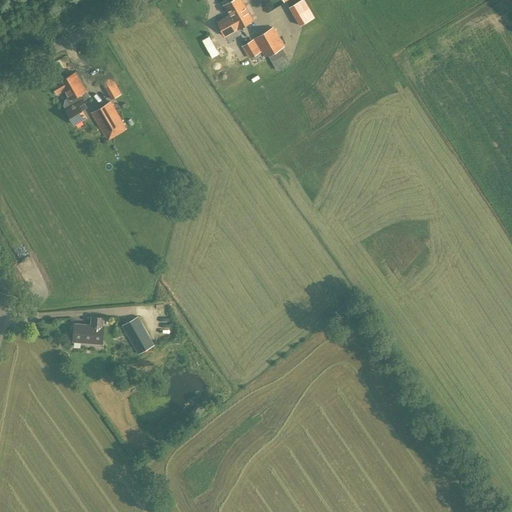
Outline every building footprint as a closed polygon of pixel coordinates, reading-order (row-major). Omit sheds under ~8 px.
[(233,0),(224,5),(230,16),(231,18),(235,17),(240,27),(252,21),(241,0),(233,0)] [(304,0),(300,0),(289,7),(295,16),(309,8),(304,0)] [(231,18),(230,16),(217,23),(224,36),(240,27),(235,17),(231,18)] [(290,63),(282,48),(285,46),(273,26),(253,38),(265,58),(268,56),(276,71),(290,63)] [(253,39),(242,46),(249,59),(261,52),(253,39)] [(64,105),(66,109),(83,100),(82,99),(88,96),(85,91),(75,73),(52,86),(56,94),(63,90),(68,98),(65,99),(64,105)] [(102,83),(111,99),(121,94),(112,77),(102,83)] [(83,100),(66,109),(74,124),(86,117),(81,109),(86,106),(83,100)] [(91,113),(106,140),(127,128),(111,101),(91,113)] [(101,344),(104,317),(91,316),(90,326),(75,324),(74,340),(80,340),(80,342),(101,344)] [(121,326),(138,354),(154,344),(138,316),(121,326)]
